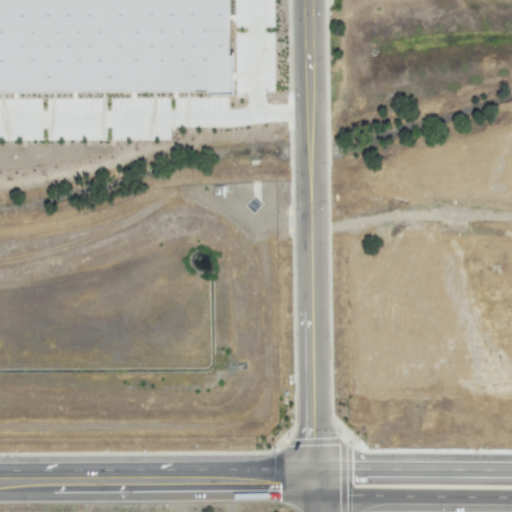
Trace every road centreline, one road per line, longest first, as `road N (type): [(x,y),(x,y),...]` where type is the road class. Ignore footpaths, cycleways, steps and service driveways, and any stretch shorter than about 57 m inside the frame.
road 1 (tertiary): [(0,488),(511,483)]
road 2 (residential): [(311,483),(307,0)]
